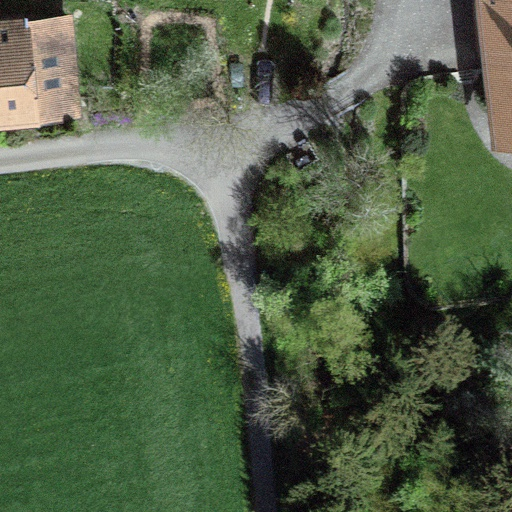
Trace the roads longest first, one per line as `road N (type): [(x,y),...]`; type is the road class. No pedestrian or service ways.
road 1 (track): [(230,137),(264,511)]
road 2 (unclassified): [(230,137),(0,164)]
